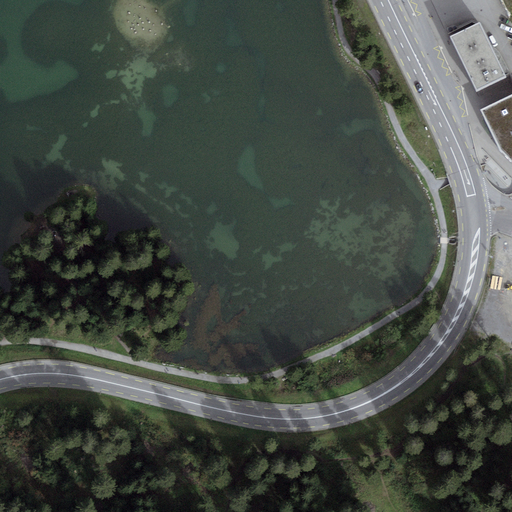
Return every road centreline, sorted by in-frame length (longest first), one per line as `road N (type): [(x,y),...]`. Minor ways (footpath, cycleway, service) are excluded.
road 1 (primary): [(0,379),(84,375),(266,417),(354,408),(401,383),(451,326),(471,272),(474,209)]
road 2 (primary): [(474,209),(457,150),(388,0)]
